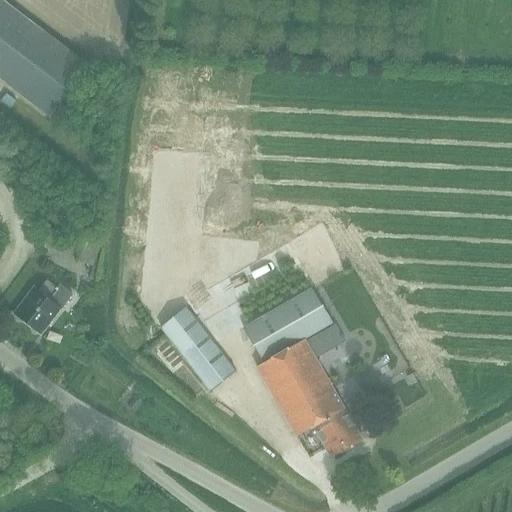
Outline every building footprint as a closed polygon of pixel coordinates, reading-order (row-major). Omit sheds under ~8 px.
[(2,0),(0,0),(0,75),(49,113),(86,64),(2,0)] [(85,242),(78,261),(93,266),(100,247),(85,242)] [(67,301),(74,293),(61,283),(58,286),(48,278),(38,292),(34,288),(25,300),(28,303),(18,317),(38,333),(64,299),(67,301)] [(314,428),(331,457),(334,455),(337,459),(345,455),(343,450),(363,439),(305,338),(334,321),(314,286),(244,326),(264,362),(257,366),(298,437),(314,428)] [(236,370),(187,306),(175,292),(151,311),(162,326),(211,389),(236,370)]
